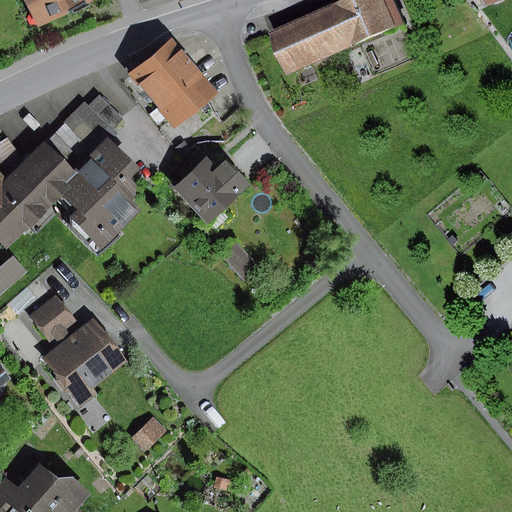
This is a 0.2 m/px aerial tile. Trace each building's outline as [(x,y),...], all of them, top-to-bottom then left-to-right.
[(21,0),(35,30),(92,4),(90,0),(21,0)] [(389,0),(353,0),(274,34),(292,76),(402,29),(389,0)] [(168,40),(126,75),(171,127),(213,92),(168,40)] [(84,102),(45,143),(70,166),(106,127),(112,130),(122,119),(98,96),(88,106),(84,102)] [(135,168),(103,138),(71,173),(53,191),(72,210),(64,219),(98,250),(133,213),(125,205),(132,197),(132,184),(126,178),(135,168)] [(7,139),(0,142),(0,173),(4,177),(21,159),(7,139)] [(4,177),(0,181),(0,193),(27,219),(53,191),(71,173),(38,142),(21,159),(4,177)] [(208,173),(198,162),(170,189),(204,224),(243,188),(219,163),(208,173)] [(0,193),(0,181),(4,177),(0,173),(0,245),(1,246),(27,219),(0,193)] [(257,271),(235,244),(220,257),(242,283),(257,271)] [(10,257),(0,266),(0,294),(24,272),(10,257)] [(77,320),(55,294),(27,317),(49,342),(54,337),(61,345),(71,337),(66,330),(77,320)] [(125,362),(89,321),(71,337),(61,345),(43,361),(78,402),(125,362)] [(0,366),(0,387),(10,379),(0,366)] [(152,418),(131,438),(144,452),(165,432),(152,418)] [(20,452),(0,477),(0,511),(74,511),(89,494),(69,478),(54,479),(20,452)] [(214,478),(212,489),(225,492),(226,486),(229,486),(231,481),(214,478)]
